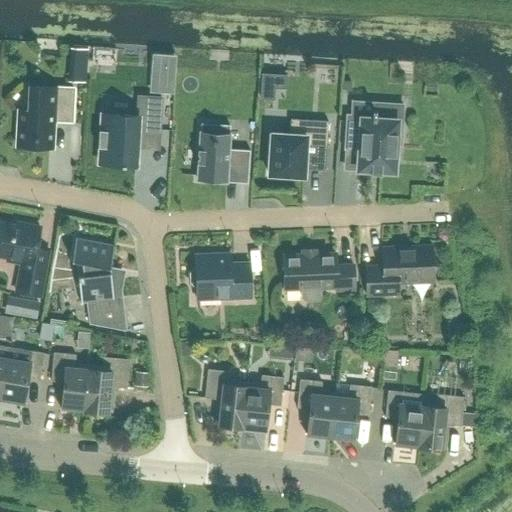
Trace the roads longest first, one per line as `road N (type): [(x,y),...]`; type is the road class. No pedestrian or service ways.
road 1 (residential): [(442,210),(170,222),(149,231)]
road 2 (residential): [(149,231),(180,470)]
road 3 (tertiary): [(362,511),(322,485),(180,470)]
road 4 (tertiary): [(180,470),(0,451)]
road 5 (residential): [(0,183),(116,206),(149,231)]
